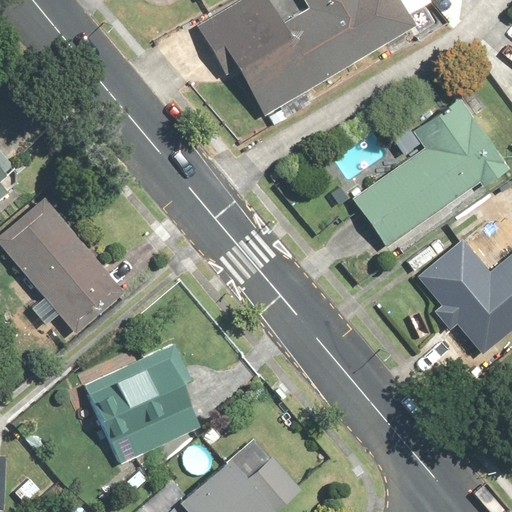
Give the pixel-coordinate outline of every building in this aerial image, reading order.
[(223,0),(193,19),(229,78),(240,72),(266,114),(426,17),(415,0),(223,0)] [(353,195),(393,249),(510,164),(460,96),(411,132),(421,145),(353,195)] [(0,144),(0,188),(21,173),(0,144)] [(48,193),(0,233),(0,237),(76,329),(126,287),(48,193)] [(470,234),(415,274),(474,356),(511,328),(511,248),(492,264),(470,234)] [(170,345),(87,383),(124,462),(206,424),(170,345)] [(259,430),(163,511),(278,511),(308,487),(259,430)] [(8,453),(0,452),(0,508),(5,509),(8,453)]
